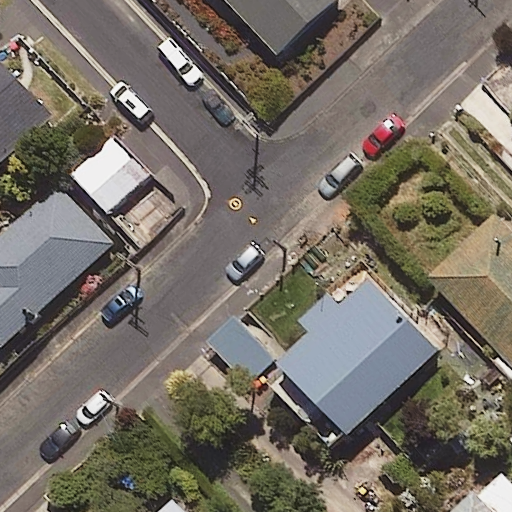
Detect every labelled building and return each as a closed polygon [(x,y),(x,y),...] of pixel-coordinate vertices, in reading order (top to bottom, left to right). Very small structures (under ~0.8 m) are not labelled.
[(221,0),(284,63),(343,6),(337,0),(221,0)] [(0,184),(62,125),(0,60),(0,184)] [(158,181),(119,144),(81,184),(120,221),(158,181)] [(115,244),(64,193),(13,243),(0,229),(0,344),(7,351),(115,244)] [(435,292),(511,370),(511,233),(503,225),(435,292)] [(454,259),(430,234),(409,254),(434,279),(454,259)] [(441,357),(374,292),(273,396),(340,461),(441,357)] [(276,360),(238,324),(212,352),(249,388),(276,360)] [(480,511),(511,511),(511,490),(508,486),(480,511)]
